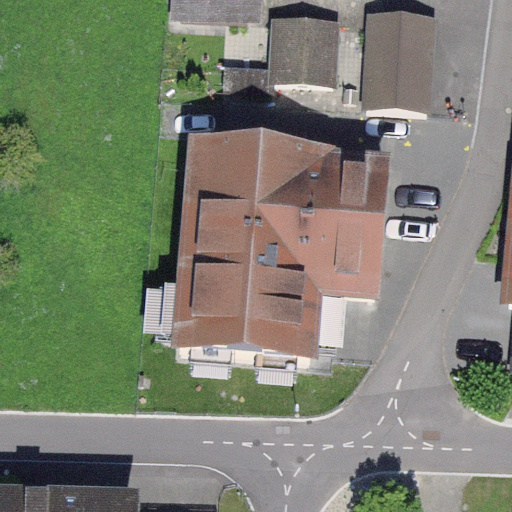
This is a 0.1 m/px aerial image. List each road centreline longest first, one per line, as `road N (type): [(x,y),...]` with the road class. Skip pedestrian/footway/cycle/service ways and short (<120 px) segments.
road 1 (residential): [(388,447),(402,385),(492,175),(511,28)]
road 2 (residential): [(310,446),(0,436)]
road 3 (residential): [(511,450),(388,447)]
